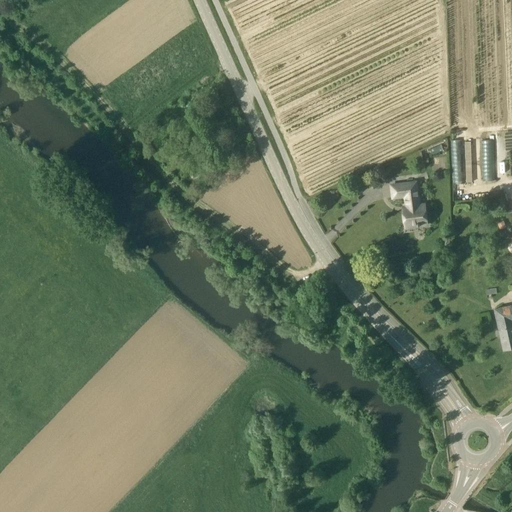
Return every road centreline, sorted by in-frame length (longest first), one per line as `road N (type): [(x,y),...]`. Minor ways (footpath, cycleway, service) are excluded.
road 1 (tertiary): [(413,359),(316,251),(198,0)]
road 2 (track): [(297,274),(187,192),(0,4)]
